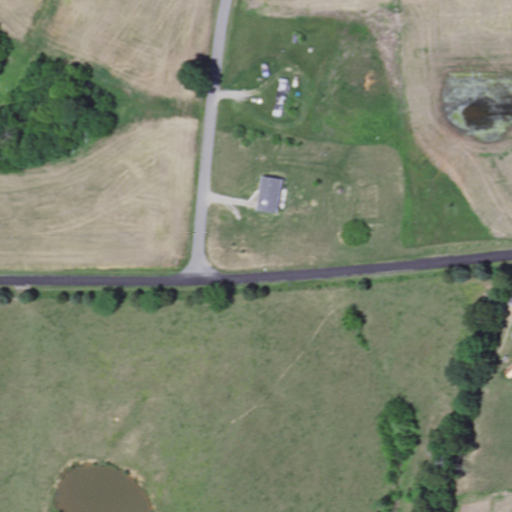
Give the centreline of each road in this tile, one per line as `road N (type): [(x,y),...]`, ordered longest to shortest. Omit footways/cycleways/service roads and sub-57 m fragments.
road 1 (residential): [(511,255),(200,281)]
road 2 (residential): [(200,281),(231,0)]
road 3 (residential): [(200,281),(0,281)]
